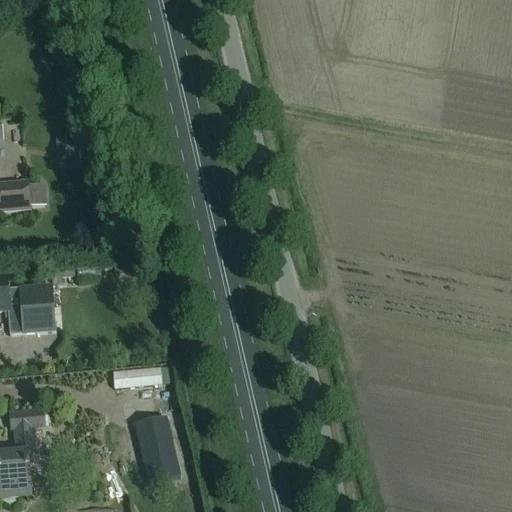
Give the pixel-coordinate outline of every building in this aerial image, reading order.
[(57,165),(82,162),(79,136),(54,139),(57,165)] [(0,213),(29,211),(29,209),(45,208),(44,186),(27,187),(27,184),(0,185),(0,213)] [(60,268),(60,267),(50,268),(51,286),(61,285),(61,280),(74,279),(73,267),(60,268)] [(7,291),(6,279),(0,279),(0,314),(7,314),(8,338),(55,334),(51,288),(7,291)] [(113,392),(161,387),(159,370),(111,375),(113,392)] [(0,485),(7,485),(8,499),(29,497),(26,456),(34,456),(32,431),(43,430),(42,414),(10,416),(11,432),(13,432),(15,456),(0,457),(0,485)] [(165,419),(134,427),(148,485),(179,478),(165,419)]
